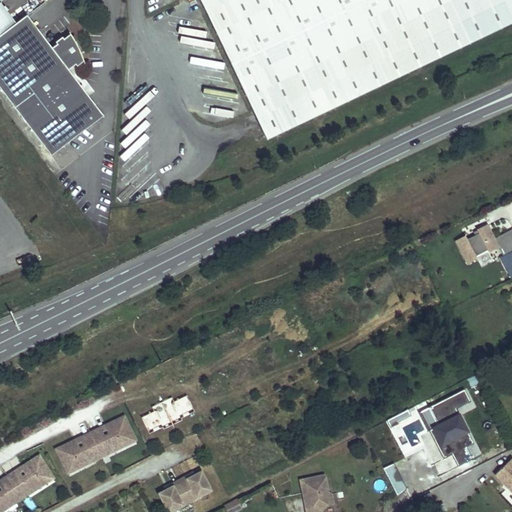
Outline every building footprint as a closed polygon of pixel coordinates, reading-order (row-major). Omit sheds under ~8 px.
[(511,0),(199,0),(267,140),(511,23),(511,0)] [(103,117),(67,72),(74,67),(76,68),(82,63),(78,56),(74,58),(70,50),(74,48),(67,37),(61,42),(59,39),(52,45),(54,47),(50,50),(26,19),(9,33),(5,28),(12,22),(0,6),(0,90),(53,157),(103,117)] [(474,230),(476,235),(468,238),(480,266),(491,261),(488,252),(498,248),(487,224),(474,230)] [(511,229),(495,238),(503,256),(511,251),(511,229)] [(455,239),(464,265),(475,261),(465,236),(455,239)] [(418,435),(430,463),(451,454),(456,466),(471,460),(466,447),(472,444),(456,408),(469,403),(464,391),(419,410),(428,431),(418,435)] [(104,421),(130,415),(128,406),(101,412),(104,421)] [(65,475),(138,444),(127,416),(53,447),(65,475)] [(0,494),(1,494),(7,498),(18,490),(17,484),(23,480),(28,484),(44,474),(30,452),(12,463),(18,474),(13,477),(6,467),(0,470),(0,494)] [(511,463),(503,454),(486,470),(510,495),(511,493),(511,463)] [(438,474),(456,467),(451,456),(434,463),(438,474)] [(18,474),(12,463),(6,467),(13,477),(18,474)] [(166,511),(172,511),(214,493),(203,470),(157,491),(166,511)] [(304,511),(321,511),(321,508),(331,506),(326,474),(299,478),(304,511)] [(28,484),(23,480),(17,484),(18,490),(28,484)]
